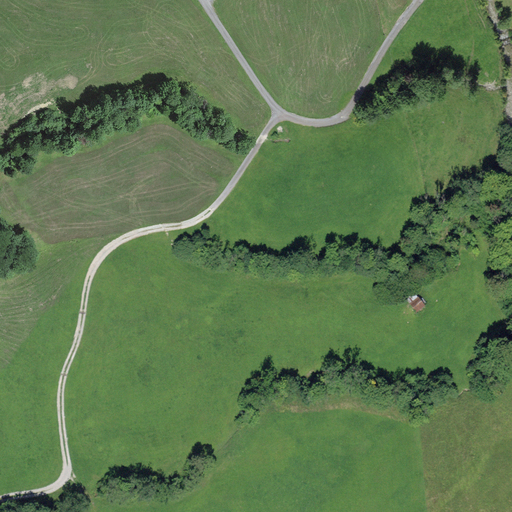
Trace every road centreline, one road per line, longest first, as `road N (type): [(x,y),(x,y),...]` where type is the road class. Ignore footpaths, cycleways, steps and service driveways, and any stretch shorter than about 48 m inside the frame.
road 1 (track): [(282,113),(205,217),(112,245),(94,268),(65,377),(66,476),(38,497),(0,503)]
road 2 (unclassified): [(420,0),(348,113),(311,124),(268,102),(202,0)]
